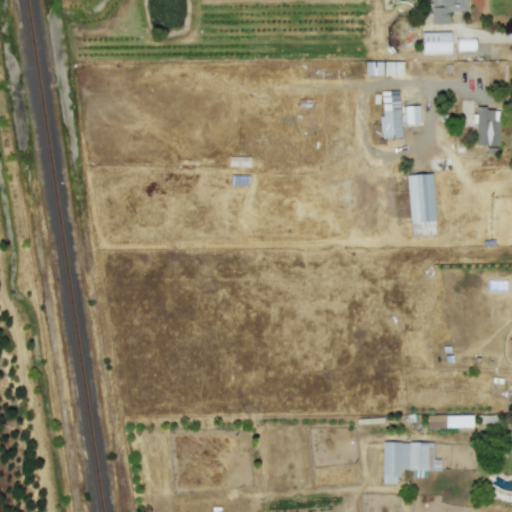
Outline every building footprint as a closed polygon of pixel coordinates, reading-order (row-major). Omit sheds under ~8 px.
[(464,0),(429,0),(430,23),(447,23),(446,11),(465,10),(464,0)] [(420,54),(448,54),(448,30),(420,31),(420,54)] [(308,80),(338,80),(338,62),(309,61),(308,80)] [(364,61),(364,75),(402,74),(402,61),(364,61)] [(398,90),(379,91),(380,137),(399,137),(398,90)] [(402,106),(403,123),(419,122),(418,105),(402,106)] [(497,146),(498,108),(474,107),(473,145),(497,146)] [(248,166),(248,156),(227,155),(227,166),(248,166)] [(456,214),(454,179),(431,180),(430,173),(406,174),(409,236),(434,235),(433,215),(456,214)] [(443,427),(442,414),(425,415),(426,428),(443,427)] [(431,441),(381,441),(380,483),(396,483),(397,469),(412,469),(412,470),(438,471),(438,458),(431,458),(431,441)]
